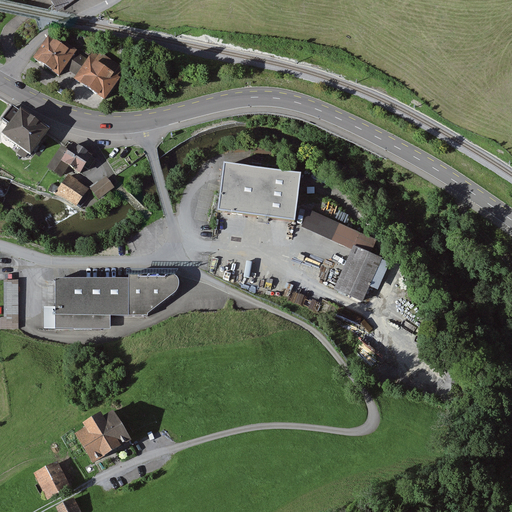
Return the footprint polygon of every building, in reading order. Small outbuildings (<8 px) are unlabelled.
[(43,0),(54,15),(76,0),(43,0)] [(74,55),(48,39),(34,62),(59,78),(74,55)] [(127,71),(96,50),(74,82),(106,104),(127,71)] [(15,111),(0,128),(0,146),(18,162),(42,134),(15,111)] [(88,160),(66,146),(54,165),(75,179),(88,160)] [(300,173),(223,166),(218,211),(295,219),(300,173)] [(64,178),(51,197),(73,212),(86,193),(64,178)] [(105,179),(88,191),(97,203),(113,191),(105,179)] [(386,245),(306,212),(298,230),(350,252),(332,294),(360,306),(386,245)] [(0,322),(22,322),(21,273),(6,273),(7,310),(0,310),(0,322)] [(161,282),(56,282),(56,332),(110,332),(110,319),(147,318),(176,297),(179,287),(175,280),(168,280),(162,281),(161,282)] [(72,432),(63,439),(83,470),(121,444),(102,415),(91,422),(87,417),(70,429),(72,432)] [(50,463),(27,476),(44,504),(66,490),(50,463)] [(77,511),(71,500),(52,511),(77,511)]
